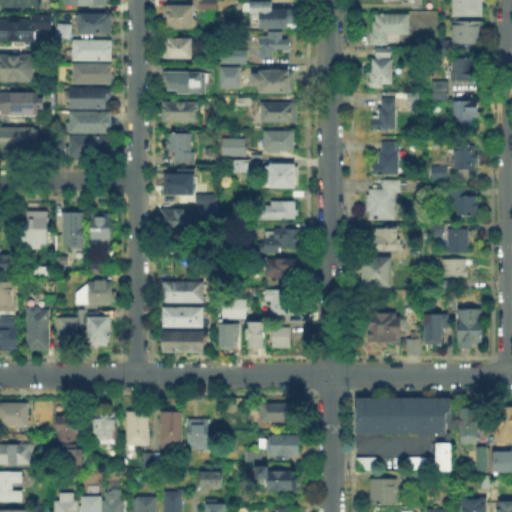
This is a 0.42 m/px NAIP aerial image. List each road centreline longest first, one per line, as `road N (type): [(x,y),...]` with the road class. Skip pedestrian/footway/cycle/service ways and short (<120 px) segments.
road 1 (residential): [(329,0),(332,511)]
road 2 (residential): [(0,374),(511,375)]
road 3 (residential): [(508,0),(504,375)]
road 4 (residential): [(137,0),(134,374)]
road 5 (residential): [(0,178),(138,179)]
